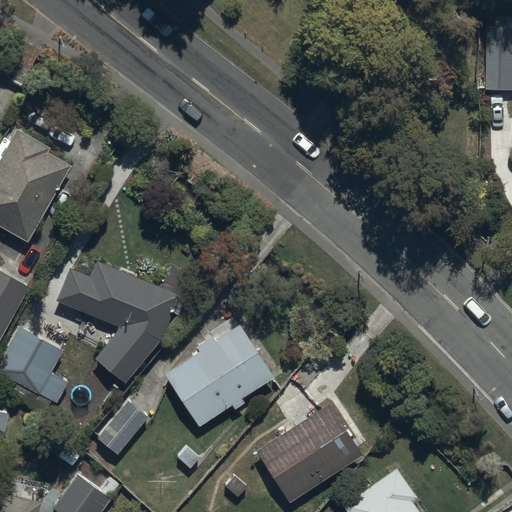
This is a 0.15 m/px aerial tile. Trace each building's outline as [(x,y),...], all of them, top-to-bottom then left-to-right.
[(511,53),(511,39),(511,14),(486,14),(484,89),(511,89),(511,53)] [(0,139),(0,218),(27,234),(73,152),(16,121),(9,134),(5,131),(0,139)] [(177,289),(97,253),(90,268),(71,259),(55,293),(118,321),(94,351),(126,376),(163,330),(177,289)] [(0,254),(0,335),(0,336),(34,272),(0,254)] [(197,344),(165,366),(198,420),(229,398),(233,404),(246,396),(243,391),(274,370),(240,317),(218,333),(214,327),(194,340),(197,344)] [(64,343),(18,319),(0,352),(0,365),(57,397),(69,377),(51,367),(64,343)] [(97,431),(115,447),(147,410),(129,394),(97,431)] [(332,394),(256,444),(289,495),(363,444),(332,394)] [(417,488),(395,459),(341,497),(351,511),(426,511),(412,493),(417,488)] [(109,472),(100,485),(77,469),(53,502),(67,511),(98,511),(112,494),(110,492),(119,479),(109,472)] [(37,511),(41,493),(0,482),(0,511),(37,511)]
